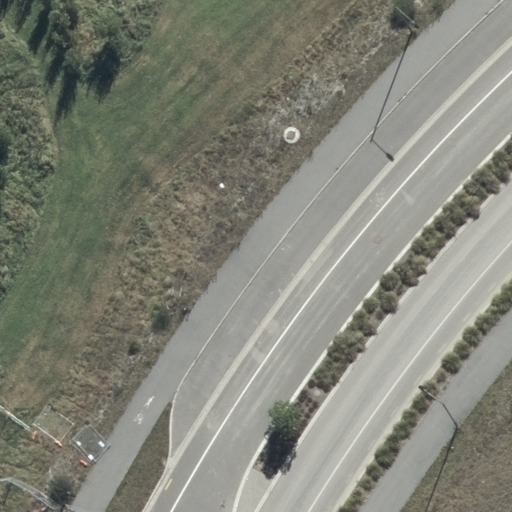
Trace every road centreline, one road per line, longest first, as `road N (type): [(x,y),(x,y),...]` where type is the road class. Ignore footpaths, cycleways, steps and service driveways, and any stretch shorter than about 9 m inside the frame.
road 1 (residential): [(195,511),(297,344),(433,176),(511,99)]
road 2 (residential): [(511,225),(394,365),(292,511)]
